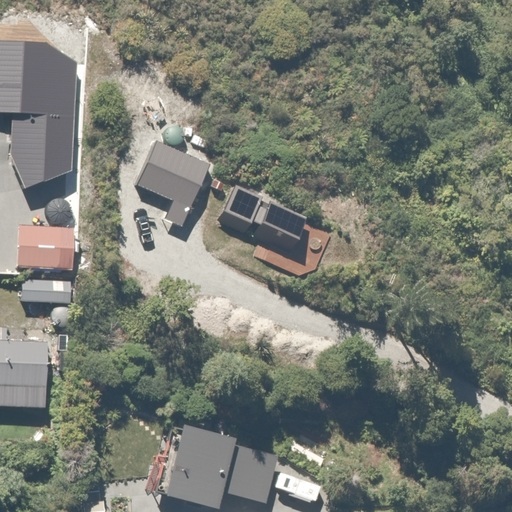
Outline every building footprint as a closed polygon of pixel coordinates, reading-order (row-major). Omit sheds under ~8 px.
[(0,39),(0,109),(10,110),(9,155),(18,190),(71,175),(76,59),(50,41),(0,39)] [(159,144),(139,182),(186,207),(207,169),(159,144)] [(307,219),(238,185),(221,220),(291,253),(307,219)] [(82,226),(13,224),(12,269),(80,271),(82,226)] [(55,344),(14,341),(0,340),(0,407),(49,413),(53,367),(55,344)] [(171,423),(151,496),(212,511),(218,511),(224,494),(258,503),(270,459),(233,449),(235,440),(171,423)]
